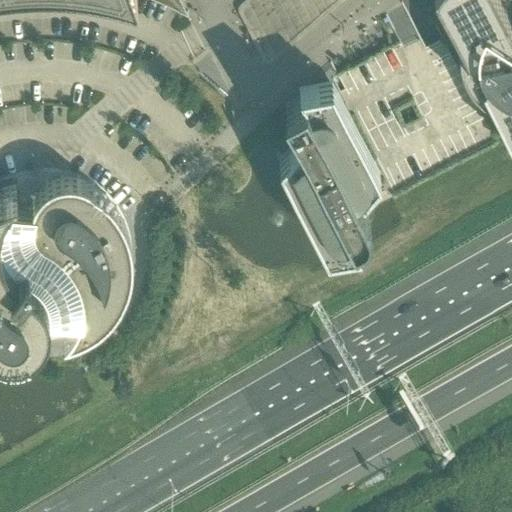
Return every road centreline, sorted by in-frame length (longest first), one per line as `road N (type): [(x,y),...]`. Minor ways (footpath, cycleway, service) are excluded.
road 1 (motorway): [(511,267),(168,465)]
road 2 (motorway): [(249,511),(511,365)]
road 3 (unclassified): [(256,83),(355,0)]
